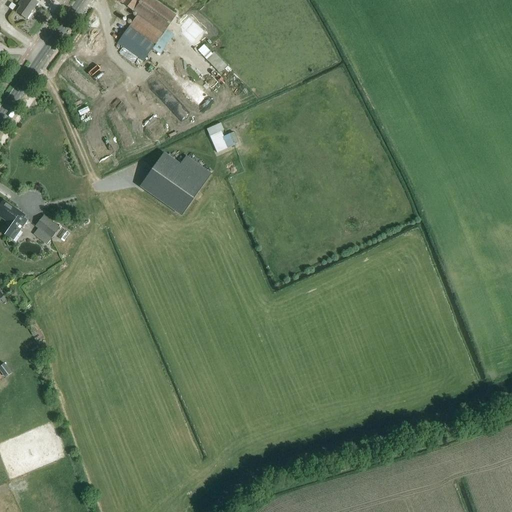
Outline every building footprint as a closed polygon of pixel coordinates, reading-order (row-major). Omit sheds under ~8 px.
[(22,0),(19,6),(22,8),(18,14),(27,21),(38,5),(29,0),(22,0)] [(133,11),(139,14),(118,44),(143,62),(155,45),(155,46),(165,32),(164,32),(176,15),(154,0),(118,0),(133,11)] [(205,30),(190,18),(189,17),(180,27),(195,41),(200,36),(205,30)] [(204,45),(198,51),(207,60),(213,54),(204,45)] [(222,132),(210,137),(218,153),(239,144),(234,132),(224,137),(222,132)] [(186,157),(181,165),(163,153),(140,187),(183,216),(211,174),(186,157)] [(9,238),(13,241),(24,226),(28,220),(24,217),(25,216),(4,200),(0,205),(0,216),(7,222),(0,232),(9,238)] [(60,228),(45,215),(35,227),(51,239),(60,228)] [(52,349),(36,324),(29,328),(45,354),(52,349)] [(12,373),(5,363),(0,366),(0,370),(5,378),(12,373)]
